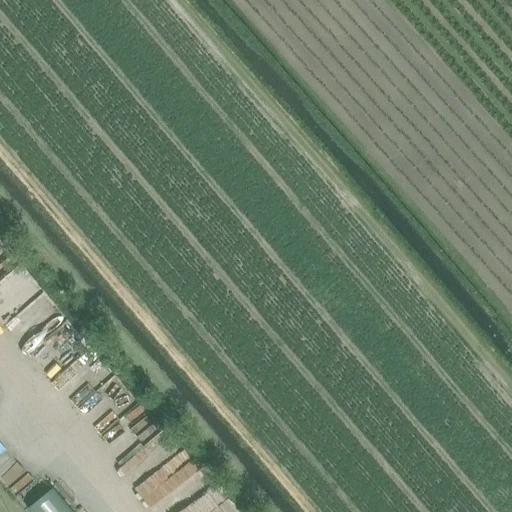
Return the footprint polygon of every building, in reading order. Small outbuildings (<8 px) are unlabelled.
[(23,259),(17,266),(32,279),(38,273),(23,259)] [(0,284),(0,300),(5,304),(18,284),(6,276),(0,284)] [(34,333),(47,319),(31,304),(18,318),(34,333)] [(145,470),(166,498),(187,481),(176,467),(196,451),(169,415),(164,419),(144,393),(126,406),(145,431),(121,450),(140,474),(145,470)] [(0,447),(0,480),(12,495),(32,475),(5,443),(0,447)] [(40,499),(48,511),(62,511),(50,493),(40,499)] [(207,511),(216,511),(227,505),(222,498),(206,509),(207,511)]
